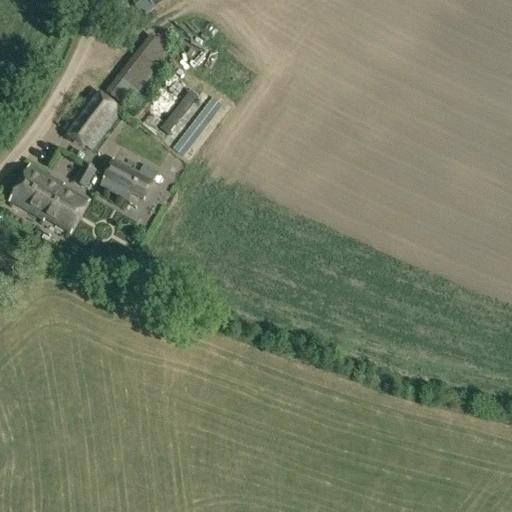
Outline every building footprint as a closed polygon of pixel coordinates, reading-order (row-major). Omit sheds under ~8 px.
[(144,0),(138,5),(144,14),(153,7),(155,9),(168,0),(144,0)] [(127,108),(172,50),(152,34),(106,93),(127,108)] [(93,151),(122,112),(94,91),(65,130),(93,151)] [(160,131),(168,136),(197,99),(189,93),(160,131)] [(132,194),(143,175),(116,161),(106,181),(132,194)] [(88,190),(98,171),(83,164),(74,182),(88,190)] [(72,231),(88,202),(61,187),(62,185),(32,169),(13,202),(44,219),(45,217),(72,231)]
